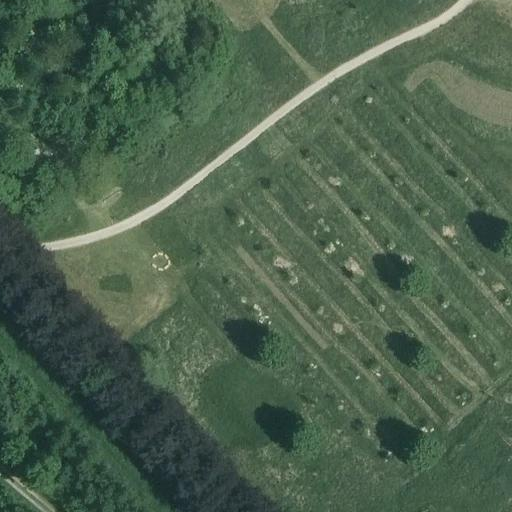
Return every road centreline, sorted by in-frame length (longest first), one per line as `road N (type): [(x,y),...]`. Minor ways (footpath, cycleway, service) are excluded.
road 1 (track): [(346,60),(135,225),(3,254)]
road 2 (track): [(120,381),(135,225),(72,193),(60,164)]
road 3 (track): [(346,60),(467,0)]
